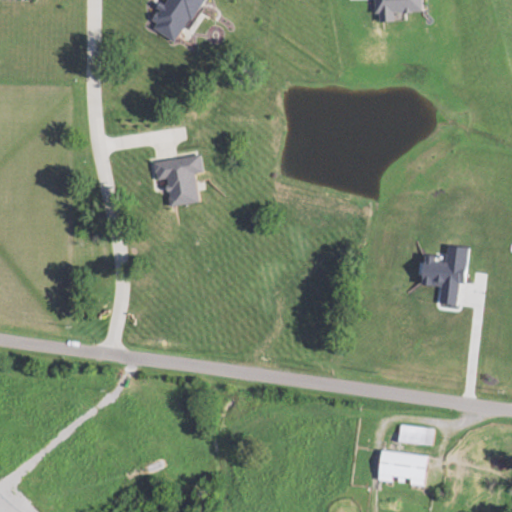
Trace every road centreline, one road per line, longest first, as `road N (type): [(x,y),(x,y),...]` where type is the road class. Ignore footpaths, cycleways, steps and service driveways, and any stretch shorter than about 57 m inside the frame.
road 1 (residential): [(511,409),(0,339)]
road 2 (residential): [(106,354),(120,255),(89,90),(91,0)]
